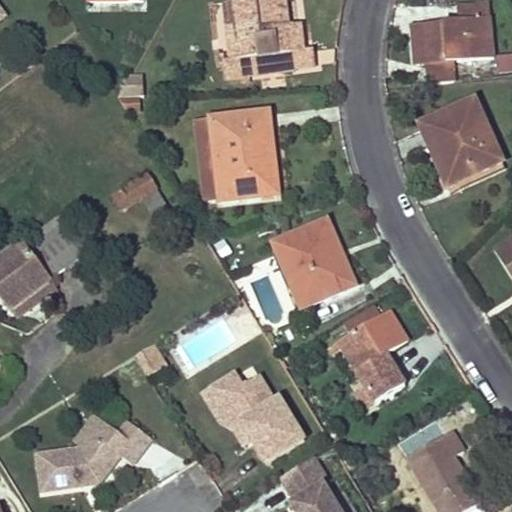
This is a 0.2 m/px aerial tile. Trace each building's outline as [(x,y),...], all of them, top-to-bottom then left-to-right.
[(238,60),(232,61),(225,62),(227,78),(242,76),(248,75),(296,70),(294,54),(298,53),(296,35),(290,35),(289,26),(285,0),(254,0),(231,3),(233,23),(238,60)] [(453,31),(426,33),(426,27),(411,28),(414,65),(429,64),(430,85),(455,83),(454,61),(493,58),(490,7),(460,8),(462,25),(452,25),(453,31)] [(233,23),(227,24),(232,61),(238,60),(233,23)] [(300,25),(289,26),(290,35),(296,35),(298,53),(294,54),(296,70),(316,67),(314,52),(304,53),(300,25)] [(452,25),(426,27),(426,33),(453,31),(452,25)] [(511,61),(501,62),(502,73),(511,72),(511,61)] [(132,78),(109,80),(119,96),(123,95),(132,78)] [(476,103),(421,128),(448,189),(504,164),(476,103)] [(265,113),(212,119),(222,202),(279,196),(275,154),(270,155),(265,113)] [(270,113),(265,113),(270,155),(275,154),(270,113)] [(222,202),(212,119),(196,121),(206,204),(222,202)] [(147,177),(112,198),(121,212),(142,198),(157,223),(170,215),(147,177)] [(0,264),(0,297),(11,313),(50,283),(90,253),(64,217),(0,264)] [(346,291),(332,257),(340,253),(327,221),(275,245),(303,310),(346,291)] [(511,241),(498,250),(511,274),(511,241)] [(340,253),(332,257),(346,291),(355,287),(340,253)] [(50,283),(11,313),(18,321),(57,292),(50,283)] [(346,326),(352,337),(382,319),(375,308),(346,326)] [(340,344),(368,390),(377,405),(406,387),(388,357),(409,344),(390,314),(382,319),(352,337),(340,344)] [(167,369),(155,348),(137,358),(150,379),(167,369)] [(238,376),(214,391),(230,417),(243,424),(256,444),(268,465),(307,441),(282,401),(277,404),(262,379),(246,389),(238,376)] [(377,405),(368,390),(357,397),(366,412),(377,405)] [(214,391),(205,396),(223,425),(236,432),(247,450),(256,444),(243,424),(230,417),(214,391)] [(105,444),(115,432),(96,417),(78,441),(84,446),(92,435),(105,444)] [(152,441),(129,423),(120,435),(144,453),(152,441)] [(80,451),(38,457),(43,494),(101,485),(121,458),(133,467),(144,453),(120,435),(115,432),(105,444),(92,435),(84,446),(80,451)] [(453,433),(409,460),(440,511),(468,511),(482,504),(455,460),(465,454),(453,433)] [(317,458),(282,480),(295,502),(291,505),(295,511),(344,511),(327,484),(331,482),(317,458)]
